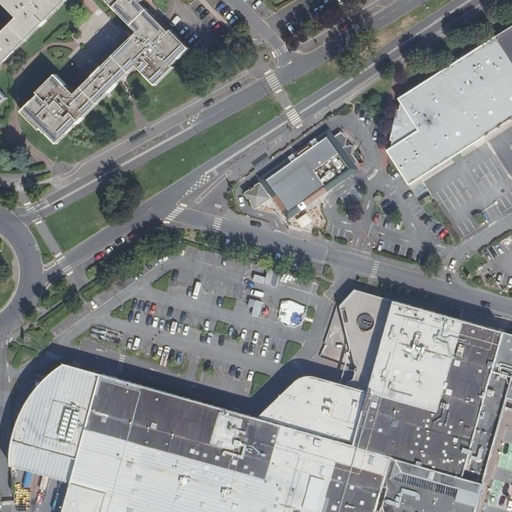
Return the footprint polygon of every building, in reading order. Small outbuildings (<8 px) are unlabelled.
[(0,0),(18,18),(10,26),(0,35),(0,105),(7,98),(0,90),(0,66),(26,41),(67,1),(66,0),(0,0)] [(105,0),(131,25),(137,33),(113,57),(81,88),(74,94),(55,75),(37,93),(39,95),(22,112),(39,130),(42,128),(57,144),(98,104),(129,73),(137,66),(156,85),(173,67),(172,65),(189,48),(171,30),(169,32),(148,10),(141,3),(143,0),(105,0)] [(511,29),(496,40),(511,64),(511,29)] [(511,64),(496,40),(443,74),(485,140),(511,122),(511,64)] [(392,150),(388,153),(410,187),(485,140),(443,74),(400,102),(402,105),(400,113),(398,112),(391,142),(393,143),(392,150)] [(328,139),(268,182),(261,187),(261,186),(247,196),(256,208),(269,198),(267,196),(270,194),(287,217),(290,217),(297,212),(298,209),(307,203),(310,203),(324,193),(325,190),(351,172),(350,170),(359,164),(353,156),(354,150),(353,148),(350,148),(348,149),(346,146),(347,141),(343,134),(341,133),(329,142),(328,139)] [(309,214),(298,221),(303,229),(314,222),(309,214)] [(395,302),(356,290),(340,307),(352,348),(363,351),(362,356),(368,358),(378,361),(395,302)] [(511,397),(511,335),(508,334),(508,333),(504,332),(503,331),(395,302),(378,361),(374,375),(372,382),(369,391),(354,387),(347,385),(317,376),(310,375),(303,377),(298,379),(258,418),(88,370),(58,393),(46,436),(18,428),(14,439),(79,458),(72,481),(63,511),(376,511),(381,491),(392,493),(402,496),(398,511),(475,511),(484,483),(474,480),(488,432),(477,429),(478,427),(476,427),(477,423),(479,423),(481,418),(485,419),(489,404),(496,406),(496,407),(500,409),(505,406),(508,397),(511,397)] [(352,348),(365,367),(364,371),(362,376),(357,380),(354,387),(369,391),(372,382),(374,375),(378,361),(368,358),(362,356),(363,351),(352,348)] [(25,408),(18,428),(46,436),(58,393),(88,370),(66,364),(49,376),(39,388),(25,408)] [(474,480),(484,483),(505,406),(500,409),(496,407),(496,406),(489,404),(485,419),(481,418),(479,423),(477,423),(476,427),(478,427),(477,429),(488,432),(474,480)] [(79,458),(14,439),(13,450),(12,464),(72,481),(79,458)] [(382,511),(398,511),(402,496),(392,493),(382,506),(382,511)]
